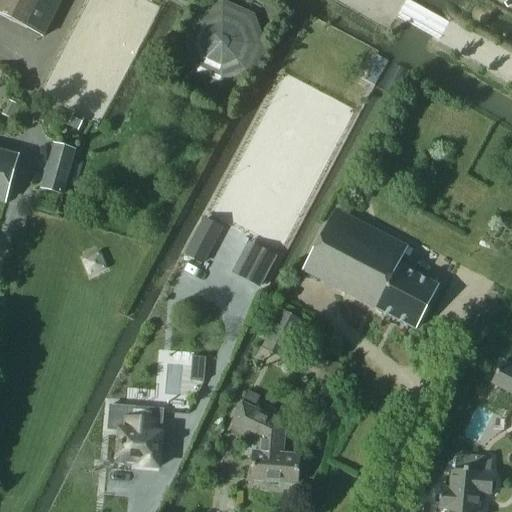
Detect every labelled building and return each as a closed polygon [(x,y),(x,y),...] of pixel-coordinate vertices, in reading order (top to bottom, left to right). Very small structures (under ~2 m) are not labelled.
[(0,0),(0,15),(43,37),(61,0),(0,0)] [(54,145),(41,189),(62,195),(76,151),(54,145)] [(0,202),(4,204),(17,156),(0,151),(0,202)] [(362,187),(358,197),(364,200),(370,198),(373,192),(362,187)] [(396,231),(391,240),(334,211),(302,273),(414,331),(437,287),(398,267),(407,249),(402,246),(407,237),(396,231)] [(274,257),(253,246),(237,275),(259,287),(261,284),(275,257),(274,257)] [(282,312),(263,347),(281,357),(299,321),(282,312)] [(192,357),(190,381),(204,382),(206,358),(192,357)] [(511,367),(501,362),(490,384),(511,395),(511,367)] [(253,453),(251,481),(296,484),(298,456),(282,455),(284,424),(250,408),(255,399),(246,395),(242,404),(241,404),(231,427),(258,439),(257,453),(253,453)] [(108,414),(106,432),(118,433),(116,462),(116,463),(141,464),(141,469),(157,470),(161,413),(108,409),(108,414)] [(441,489),(439,510),(448,511),(447,511),(478,511),(480,495),(490,496),(492,474),(489,474),(491,459),(457,456),(456,471),(451,471),(450,489),(441,489)]
